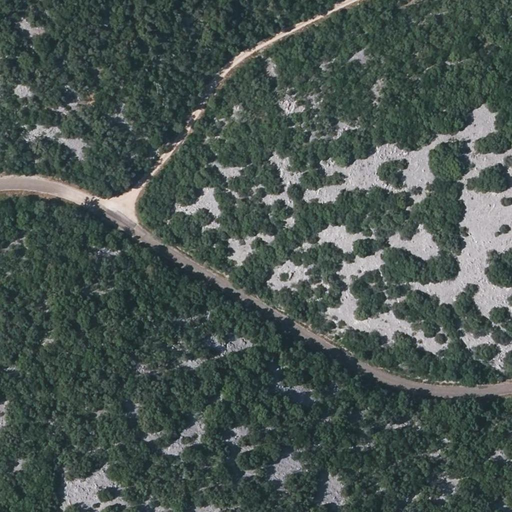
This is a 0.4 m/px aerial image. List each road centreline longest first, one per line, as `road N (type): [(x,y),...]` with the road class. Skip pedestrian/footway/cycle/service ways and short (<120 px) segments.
road 1 (tertiary): [(511,390),(419,392),(373,378),(104,209),(60,191),(0,187)]
road 2 (track): [(354,0),(224,65),(167,156),(104,209)]
